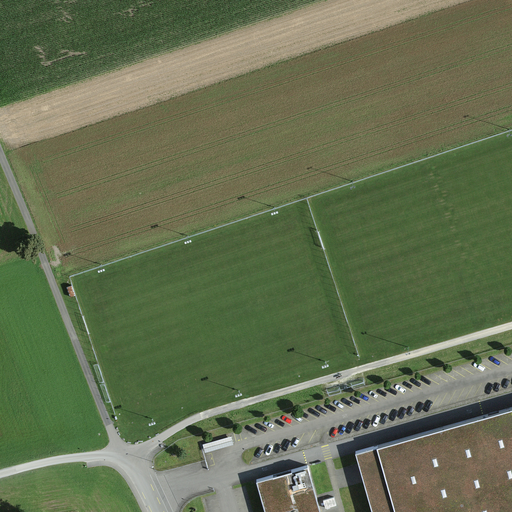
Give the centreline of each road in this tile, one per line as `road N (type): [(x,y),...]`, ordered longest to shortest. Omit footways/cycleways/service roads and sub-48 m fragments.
road 1 (track): [(511,327),(203,416),(123,455)]
road 2 (track): [(123,455),(0,476)]
